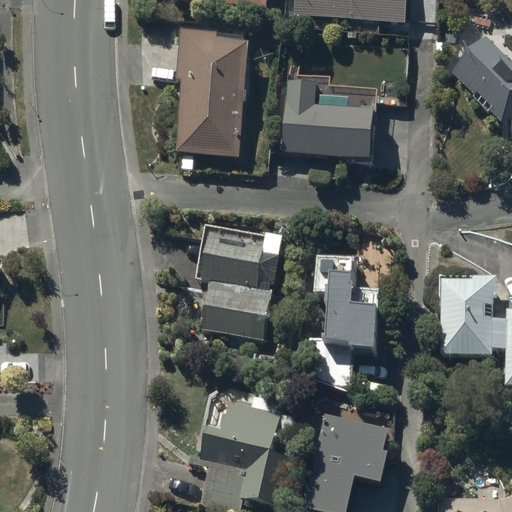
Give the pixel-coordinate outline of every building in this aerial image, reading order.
[(171,0),(171,7),(268,13),(269,0),(171,0)] [(407,0),(297,0),(296,18),(405,28),(407,0)] [(248,45),(184,39),(180,89),(186,89),(179,156),(241,162),(251,50),(247,50),(248,45)] [(511,65),(487,41),(454,75),(476,96),(472,100),(489,117),(492,114),(504,125),(504,139),(511,138),(511,65)] [(319,89),(290,87),(284,158),(372,165),(373,158),(392,160),(393,149),(375,148),(378,117),(317,112),(319,89)] [(180,289),(173,328),(267,344),(274,298),(275,298),(285,243),(268,240),(268,242),(208,230),(197,282),(203,283),(203,286),(212,287),(211,294),(180,289)] [(358,268),(319,265),(317,302),(331,302),(330,308),(329,317),(331,317),(330,347),(327,347),(327,352),(354,353),(354,357),(378,359),(383,299),(356,299),(358,268)] [(478,279),(441,279),(441,293),(443,293),(443,360),(493,360),(493,353),(507,353),(507,391),(511,391),(511,301),(510,316),(509,316),(509,325),(494,325),(494,303),(498,303),(498,284),(478,284),(478,279)] [(187,465),(209,471),(199,509),(210,511),(247,511),(249,504),(279,511),(293,462),(275,457),(279,441),(290,444),(296,420),(284,417),(288,402),(258,394),(254,408),(232,402),(228,418),(222,416),(218,432),(203,428),(197,452),(191,451),(187,465)] [(318,470),(306,511),(350,511),(357,484),(383,490),(395,439),(326,423),(315,469),(318,470)] [(511,503),(438,503),(437,511),(511,511),(511,498),(511,499),(511,503)]
